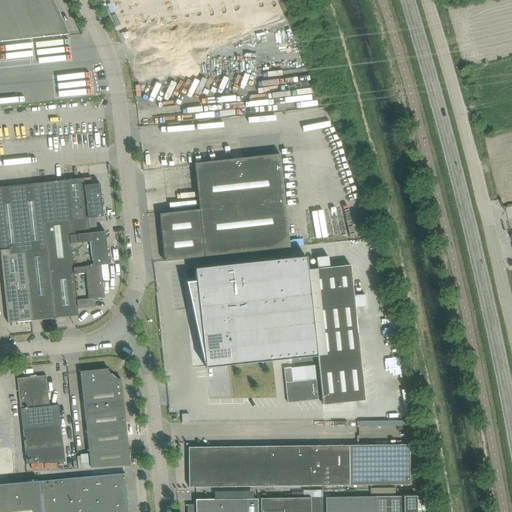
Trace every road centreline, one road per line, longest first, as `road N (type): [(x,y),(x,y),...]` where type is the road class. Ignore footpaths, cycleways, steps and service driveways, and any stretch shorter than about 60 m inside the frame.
road 1 (secondary): [(407,0),(485,290),(511,425)]
road 2 (unclassified): [(123,330),(137,299),(117,72),(83,0)]
road 3 (unclassified): [(511,324),(426,0)]
road 4 (unknown): [(123,140),(297,119),(310,174)]
road 5 (unclassified): [(123,330),(151,383),(163,511)]
road 6 (unknown): [(102,40),(277,19)]
road 7 (unclassified): [(0,349),(123,330)]
